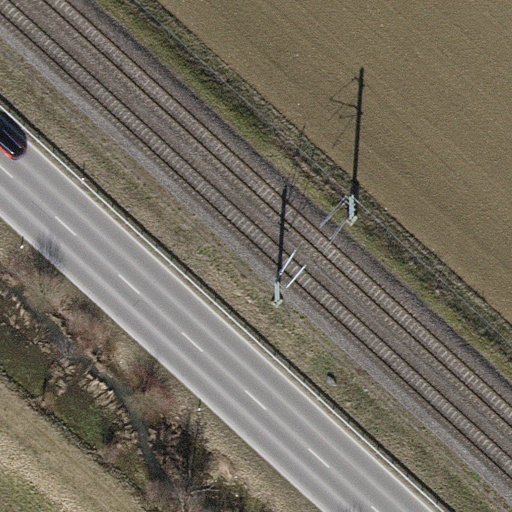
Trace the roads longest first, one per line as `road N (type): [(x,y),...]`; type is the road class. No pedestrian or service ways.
road 1 (primary): [(0,163),(380,511)]
road 2 (track): [(122,511),(0,409)]
